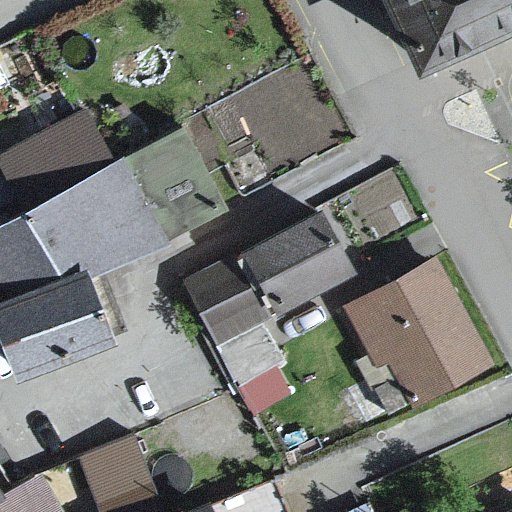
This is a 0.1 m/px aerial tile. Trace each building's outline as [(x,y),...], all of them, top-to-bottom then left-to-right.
[(511,0),(390,0),(422,70),(511,28),(511,0)] [(0,132),(0,138),(14,178),(115,144),(100,99),(0,132)] [(194,127),(0,227),(0,260),(23,293),(112,268),(184,247),(176,228),(232,201),(194,127)] [(367,264),(338,202),(187,268),(215,329),(367,264)] [(440,258),(345,309),(375,364),(392,356),(415,401),(499,361),(440,258)] [(138,331),(112,268),(23,293),(38,367),(138,331)] [(0,428),(21,420),(6,383),(0,385),(0,428)] [(76,445),(104,510),(164,485),(136,420),(76,445)] [(0,491),(10,486),(10,447),(0,443),(0,491)] [(229,511),(222,494),(177,511),(22,511),(10,486),(0,491),(0,511),(229,511)] [(511,511),(511,490),(451,511),(511,511)]
